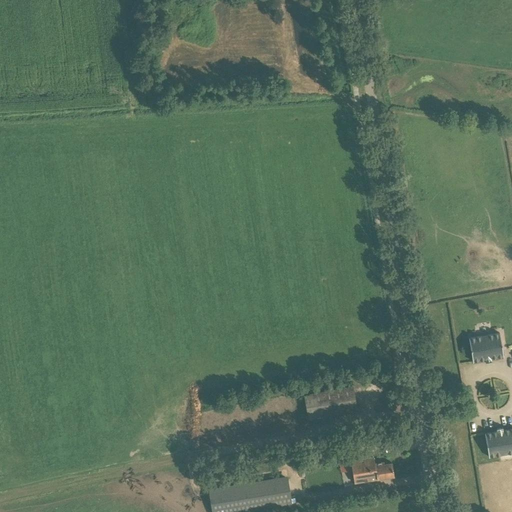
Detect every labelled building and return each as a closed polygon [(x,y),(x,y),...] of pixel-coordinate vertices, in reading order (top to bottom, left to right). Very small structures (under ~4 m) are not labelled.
[(504,357),(500,333),(469,338),(473,362),(486,360),(486,363),(492,362),(491,359),(504,357)] [(308,419),(357,410),(353,387),(304,396),(308,419)] [(497,428),(498,431),(485,434),(489,457),(511,453),(511,429),(504,430),(503,427),(497,428)] [(349,438),(354,462),(351,462),(353,472),(345,473),(347,484),(355,483),(394,476),(392,463),(385,464),(384,462),(375,463),(374,458),(363,460),(359,437),(349,438)] [(288,479),(209,492),(212,511),(237,511),(295,502),(295,498),(291,499),(288,479)]
